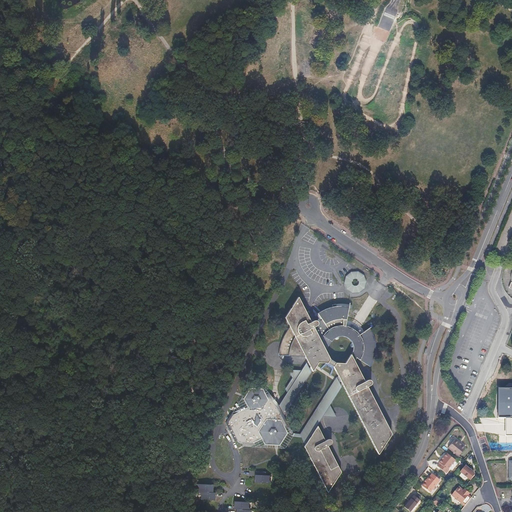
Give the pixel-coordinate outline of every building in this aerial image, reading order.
[(365,280),(362,273),(356,270),(349,271),(343,276),(342,282),(345,289),(349,291),(351,292),(358,292),(363,287),(365,280)] [(279,350),(279,352),(279,354),(280,357),(305,357),(307,361),(301,369),(287,369),(291,377),(283,389),(285,394),(279,405),(269,394),(266,395),(263,389),(249,388),(244,398),(247,407),(233,415),(228,422),(237,441),(242,443),(254,442),(261,438),(266,444),(280,445),(287,433),(282,422),(283,420),(292,436),(303,438),(305,442),(303,445),(327,492),(340,471),(327,444),(329,443),(329,442),(330,441),(330,440),(329,440),(328,439),(327,439),(325,440),(317,424),(323,415),(336,416),(330,405),(343,385),(378,454),(391,435),(369,390),(371,389),(372,388),(372,387),(372,386),(372,385),(371,384),(370,384),(369,384),(366,385),(354,361),(356,357),(369,365),(370,363),(371,360),(372,357),(373,355),(374,353),(374,350),(374,348),(374,345),(374,343),(374,341),(374,338),(373,336),(373,334),(372,333),(371,331),(370,329),(369,327),(366,330),(364,331),(362,329),(360,328),(359,326),(357,325),(355,324),(353,323),(352,322),(349,320),(346,319),(347,316),(348,308),(346,307),(346,305),(345,305),(341,305),(339,305),(336,305),(333,306),(332,306),(333,308),(329,309),(329,307),(327,308),(325,309),(323,310),(322,311),(320,313),(317,315),(316,317),(318,319),(317,320),(315,319),(311,321),(298,295),(285,317),(290,327),(288,330),(286,332),(285,335),(283,338),(282,340),(281,343),(280,345),(280,348),(279,350)] [(511,388),(500,389),(500,416),(506,417),(506,435),(511,434),(511,388)] [(458,442),(454,438),(448,446),(458,455),(464,447),(460,444),(457,442),(458,442)] [(442,458),(441,457),(438,461),(440,462),(437,465),(446,472),(448,469),(447,468),(455,459),(446,451),(443,455),(444,456),(442,458)] [(460,471),(471,480),(476,473),(466,464),(460,471)] [(254,473),(253,473),(254,482),(268,481),(268,478),(267,473),(264,473),(264,470),(254,470),(254,473)] [(426,479),(425,481),(422,484),(430,491),(440,479),(432,472),(426,479)] [(209,485),(196,486),(196,491),(197,493),(198,493),(200,493),(210,492),(209,485)] [(458,486),(451,494),(464,505),(471,497),(467,494),(469,492),(465,489),(464,491),(458,486)] [(210,492),(200,493),(200,497),(200,501),(213,500),(213,492),(210,492)] [(412,511),(422,500),(416,496),(406,507),(412,511)] [(441,499),(437,496),(432,502),(436,505),(441,499)]
